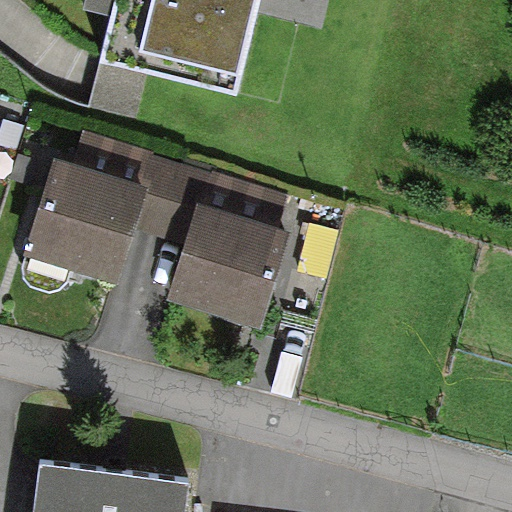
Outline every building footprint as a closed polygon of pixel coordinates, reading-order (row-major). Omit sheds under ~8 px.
[(245,0),(118,0),(106,51),(226,80),(245,0)] [(153,175),(73,151),(40,254),(120,279),(137,226),(153,175)] [(205,191),(153,175),(137,226),(187,242),(205,191)] [(302,225),(205,191),(187,242),(168,294),(265,329),(302,225)] [(308,269),(333,278),(348,237),(323,228),(308,269)] [(172,511),(176,480),(31,464),(25,511),(172,511)]
